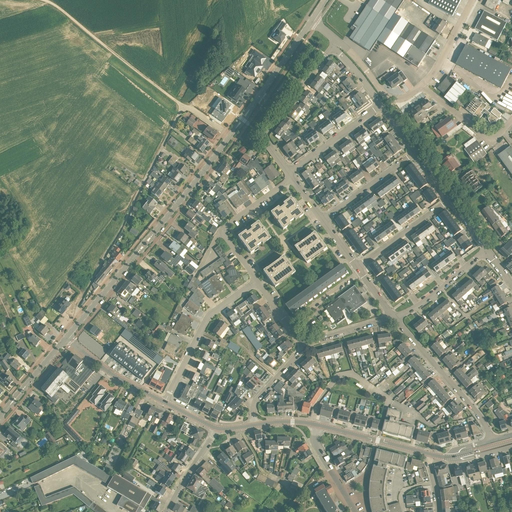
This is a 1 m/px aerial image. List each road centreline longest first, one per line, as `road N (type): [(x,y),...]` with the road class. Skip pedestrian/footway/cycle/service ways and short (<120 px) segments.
road 1 (tertiary): [(83,318),(237,126)]
road 2 (unclassified): [(182,106),(77,307),(83,318)]
road 3 (track): [(225,132),(45,0)]
road 4 (residential): [(290,176),(264,128),(333,47)]
road 5 (residential): [(492,440),(394,317)]
road 6 (residential): [(164,402),(207,318),(256,281)]
road 7 (residential): [(256,281),(226,226),(290,176)]
